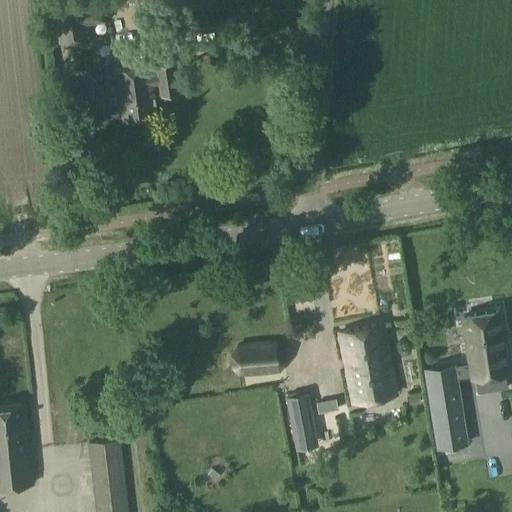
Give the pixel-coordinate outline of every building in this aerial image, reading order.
[(106,20),(103,0),(56,0),(53,0),(60,48),(89,43),(85,24),(106,20)] [(177,58),(165,60),(166,62),(148,65),(147,63),(112,69),(115,83),(89,88),(94,114),(119,109),(121,121),(156,115),(151,83),(158,82),(160,93),(182,89),(177,58)] [(248,177),(209,189),(213,202),(252,190),(248,177)] [(393,228),(368,229),(370,287),(395,286),(393,228)] [(424,260),(448,259),(446,241),(423,243),(424,260)] [(466,442),(455,376),(471,374),(471,376),(509,370),(499,307),(461,313),(469,361),(453,364),(424,369),(437,447),(466,442)] [(381,322),(339,330),(352,400),(395,392),(381,322)] [(229,353),(231,366),(237,373),(260,375),(279,371),(286,361),(283,347),(277,340),(256,339),(236,343),(229,353)] [(150,375),(153,399),(169,397),(166,373),(150,375)] [(291,431),(314,426),(307,391),(284,395),(291,431)] [(25,403),(0,405),(0,484),(33,482),(25,403)] [(392,421),(351,426),(353,444),(395,439),(392,421)] [(95,511),(128,511),(120,437),(88,441),(95,511)] [(398,440),(348,447),(352,477),(305,483),(303,466),(218,478),(223,510),(404,484),(398,440)] [(286,441),(237,449),(239,461),(270,456),(270,455),(288,452),(286,441)] [(448,479),(404,486),(405,491),(392,494),(394,508),(409,505),(410,511),(423,511),(453,507),(448,479)]
